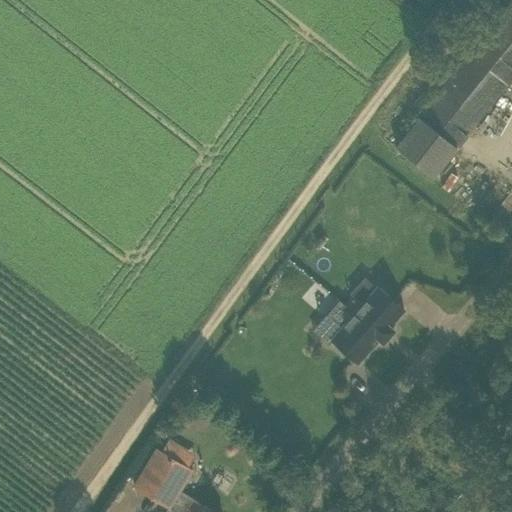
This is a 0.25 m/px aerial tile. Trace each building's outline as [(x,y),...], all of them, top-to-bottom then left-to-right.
[(432,176),(511,76),(511,1),(396,146),(432,176)] [(279,274),(289,282),(300,269),(291,261),(279,274)] [(335,340),(361,362),(382,338),(386,342),(397,330),(392,326),(406,310),(380,288),(366,304),(360,299),(340,322),(346,327),(335,340)] [(134,486),(169,507),(179,490),(192,470),(156,449),(134,486)] [(215,511),(179,490),(169,507),(178,511),(215,511)]
